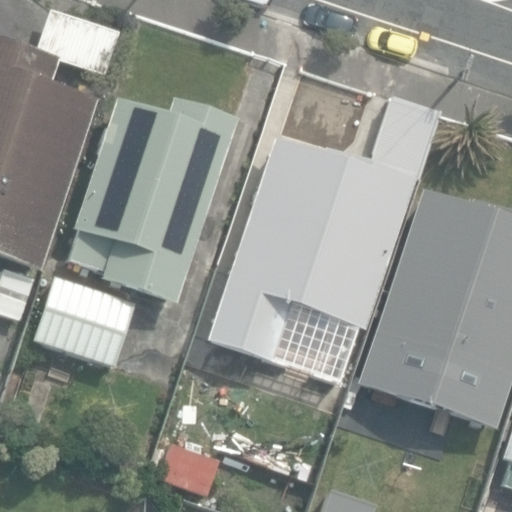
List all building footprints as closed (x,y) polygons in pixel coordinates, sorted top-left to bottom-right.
[(55,65),(101,80),(116,35),(46,13),(33,52),(56,60),(55,65)] [(0,260),(36,273),(94,102),(47,86),(55,65),(56,60),(33,52),(0,41),(0,260)] [(98,282),(172,306),(232,122),(169,101),(163,119),(112,102),(69,233),(75,234),(65,264),(101,276),(98,282)] [(368,165),(414,179),(434,116),(388,102),(368,165)] [(269,141),(200,344),(270,368),(289,311),(359,334),(408,189),(269,141)] [(419,194),(353,383),(486,429),(511,355),(511,221),(467,206),(465,210),(419,194)] [(0,277),(0,316),(14,321),(27,283),(1,274),(0,277)] [(30,344),(112,372),(133,308),(51,281),(30,344)] [(351,434),(390,445),(398,415),(360,404),(351,434)] [(511,484),(510,491),(511,492),(511,421),(498,464),(511,468),(511,484)] [(156,484),(204,499),(216,464),(168,448),(156,484)]
